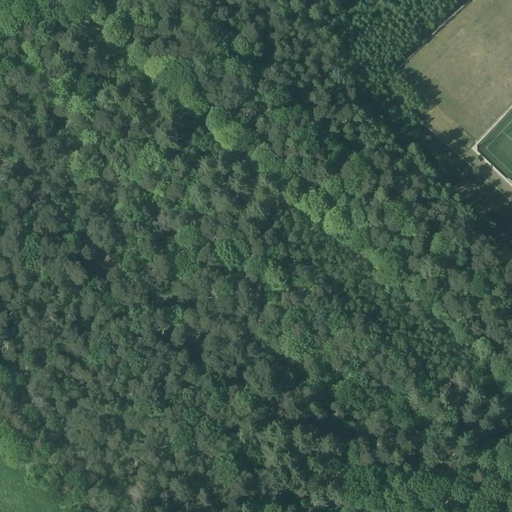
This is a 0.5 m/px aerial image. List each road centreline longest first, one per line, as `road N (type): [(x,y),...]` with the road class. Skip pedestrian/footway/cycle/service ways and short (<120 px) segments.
road 1 (unknown): [(251,511),(224,509),(186,479),(117,455),(58,357),(31,330),(0,320)]
road 2 (track): [(261,511),(322,475),(454,475),(511,466)]
